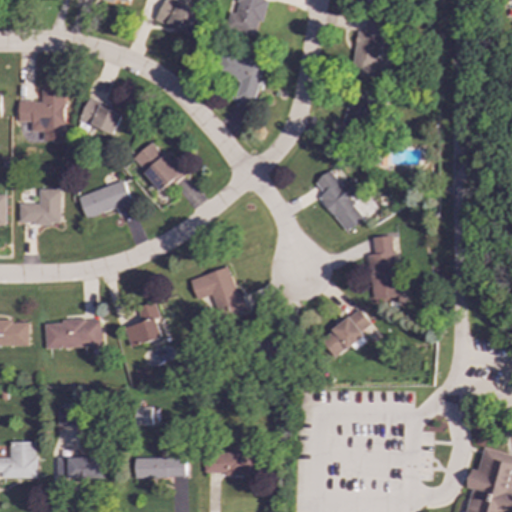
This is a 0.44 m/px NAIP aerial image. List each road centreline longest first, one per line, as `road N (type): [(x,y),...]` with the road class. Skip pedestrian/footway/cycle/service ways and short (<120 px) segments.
road 1 (residential): [(318,0),(288,138),(208,215),(123,265),(0,276)]
road 2 (residential): [(454,0),(456,342)]
road 3 (residential): [(252,176),(178,94),(138,65),(84,47),(0,45)]
